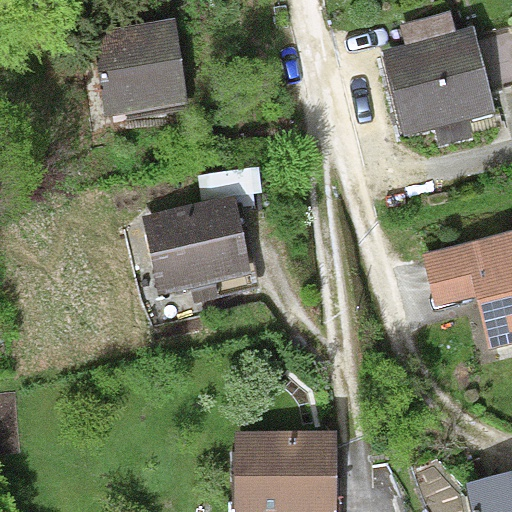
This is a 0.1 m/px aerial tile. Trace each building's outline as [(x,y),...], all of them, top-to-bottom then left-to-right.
[(91,32),(107,122),(188,107),(172,18),(91,32)] [(408,56),(379,64),(401,143),(489,119),(463,26),(405,42),(408,56)] [(235,198),(144,217),(160,293),(251,274),(235,198)] [(511,232),(418,256),(432,310),(456,303),(468,353),(511,341),(511,232)] [(321,511),(321,450),(235,451),(236,511),(321,511)] [(511,511),(511,486),(466,495),(468,511),(511,511)]
